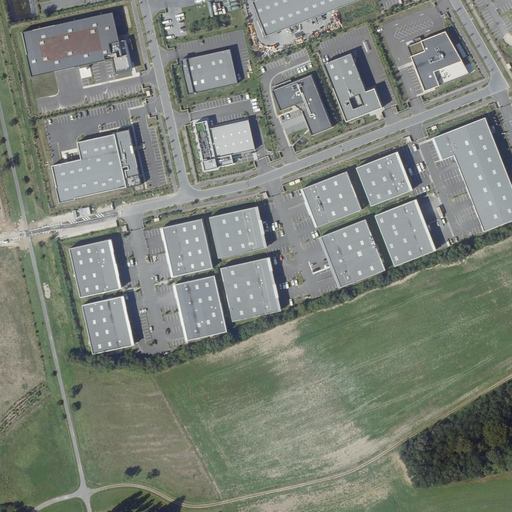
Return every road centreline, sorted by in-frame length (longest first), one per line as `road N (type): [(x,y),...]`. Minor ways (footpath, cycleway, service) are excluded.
road 1 (track): [(33,511),(108,486),(144,488),(198,510),(345,478),(511,381)]
road 2 (unclassified): [(190,194),(249,185),(493,88),(496,74),(454,0)]
road 3 (unclassified): [(26,231),(88,511)]
road 4 (unclassified): [(143,0),(190,194)]
road 5 (residential): [(26,231),(190,194)]
road 6 (unknown): [(424,116),(396,46),(438,26),(434,14),(452,0)]
road 7 (unknown): [(462,241),(413,121)]
road 8 (unclassified): [(0,111),(26,231)]
